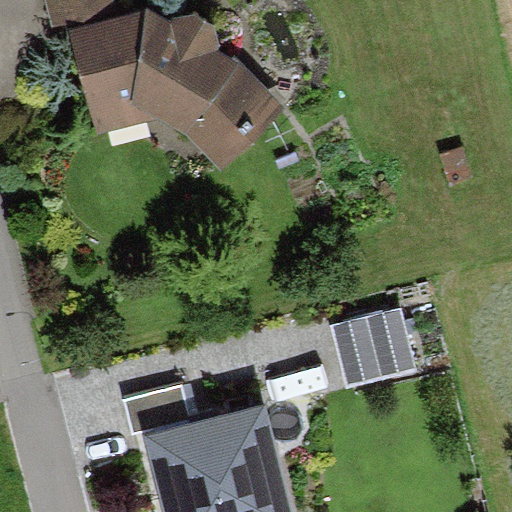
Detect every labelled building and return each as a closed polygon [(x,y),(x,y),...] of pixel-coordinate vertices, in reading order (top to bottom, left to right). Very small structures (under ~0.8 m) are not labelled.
[(52,0),(54,8),(72,4),(86,0),(52,0)] [(86,0),(72,4),(101,125),(164,110),(185,119),(220,156),(293,89),(245,37),(218,23),(221,17),(216,0),(177,0),(177,1),(174,0),(86,0)] [(340,320),(352,383),(420,369),(408,307),(340,320)] [(136,424),(151,420),(149,412),(190,401),(183,373),(126,389),(136,424)] [(257,511),(299,501),(268,381),(190,401),(149,412),(151,420),(174,511),(257,511)]
